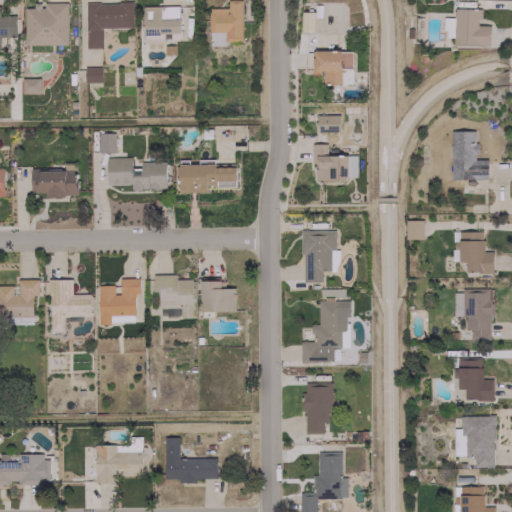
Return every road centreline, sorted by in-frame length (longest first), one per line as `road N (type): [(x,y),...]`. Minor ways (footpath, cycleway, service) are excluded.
road 1 (residential): [(280,0),(269,511)]
road 2 (residential): [(0,240),(269,237)]
